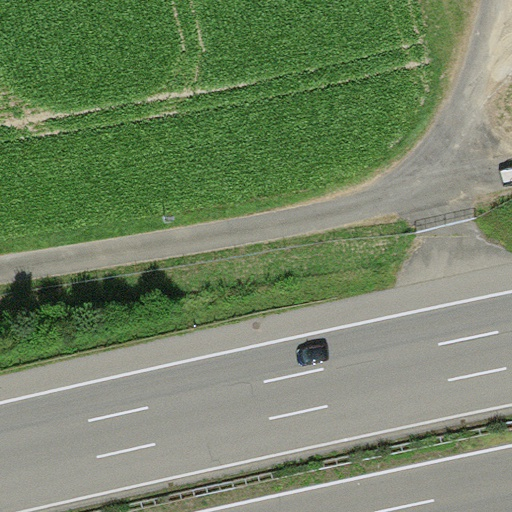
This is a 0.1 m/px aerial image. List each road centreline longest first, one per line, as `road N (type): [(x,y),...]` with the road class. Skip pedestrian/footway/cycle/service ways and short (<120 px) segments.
road 1 (motorway): [(511,347),(0,459)]
road 2 (unclassified): [(511,172),(0,270)]
road 3 (track): [(494,0),(430,193)]
road 4 (unknown): [(487,352),(430,193)]
road 5 (motorway): [(376,511),(511,483)]
